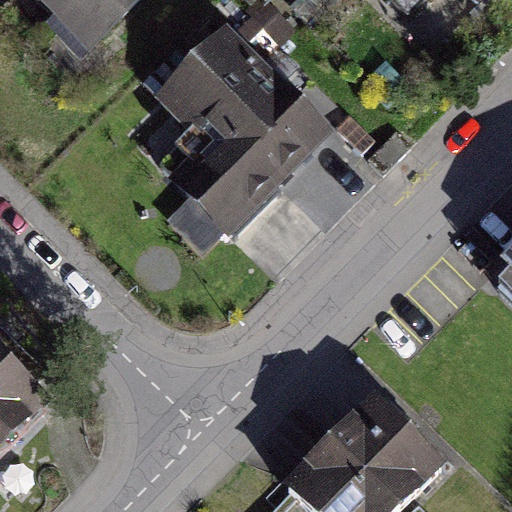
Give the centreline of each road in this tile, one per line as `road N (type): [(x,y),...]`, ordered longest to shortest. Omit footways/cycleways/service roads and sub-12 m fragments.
road 1 (residential): [(511,120),(201,431)]
road 2 (residential): [(0,239),(201,431)]
